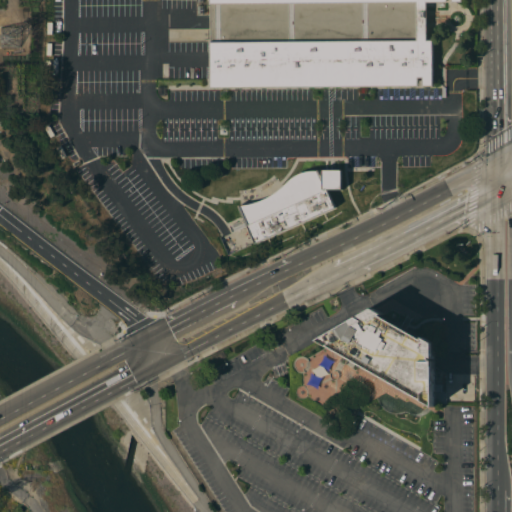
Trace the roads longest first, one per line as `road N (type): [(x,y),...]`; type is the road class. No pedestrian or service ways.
road 1 (primary): [(162,359),(496,193)]
road 2 (primary): [(496,193),(497,488)]
road 3 (primary): [(511,159),(294,267)]
road 4 (motorway): [(149,339),(0,217)]
road 5 (primary): [(511,159),(509,0)]
road 6 (primary): [(0,444),(115,384)]
